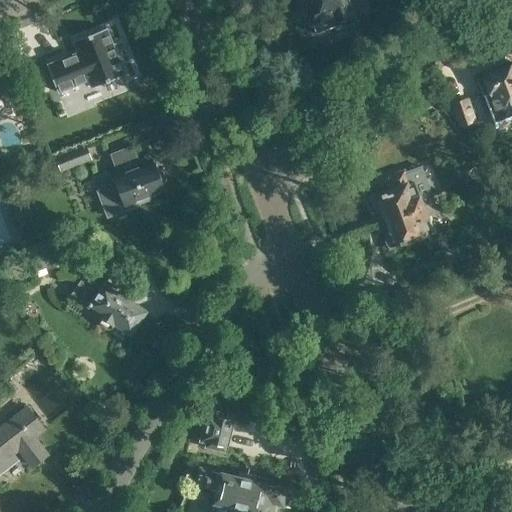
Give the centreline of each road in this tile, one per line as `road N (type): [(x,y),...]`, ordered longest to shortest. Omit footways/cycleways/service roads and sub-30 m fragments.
road 1 (residential): [(108,511),(229,297),(262,262),(290,251)]
road 2 (residential): [(397,511),(290,251)]
road 3 (residential): [(266,192),(470,0)]
road 4 (residential): [(266,192),(192,0)]
